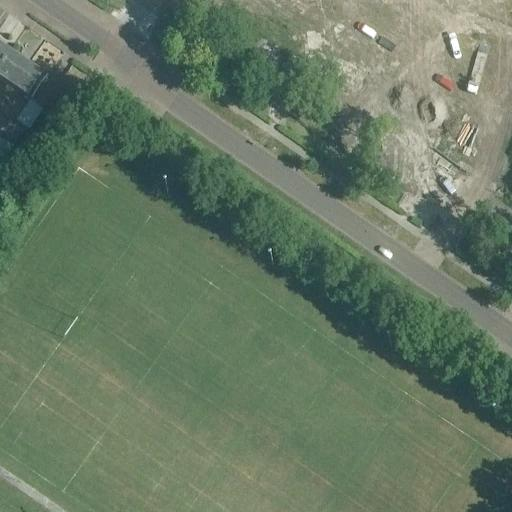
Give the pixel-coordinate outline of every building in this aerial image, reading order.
[(441,0),(433,11),(443,18),(445,15),(474,35),(498,0),(441,0)] [(511,36),(505,32),(492,51),(503,58),(510,48),(511,49),(511,36)] [(329,33),(313,56),(326,65),(324,68),(370,100),(390,71),(381,65),(389,54),(374,44),(367,55),(344,39),(342,42),(329,33)] [(0,68),(10,54),(0,47),(0,68)] [(6,98),(28,67),(10,54),(0,68),(0,84),(7,89),(2,95),(6,98)] [(28,67),(6,98),(11,101),(15,95),(29,104),(46,79),(28,67)] [(436,85),(407,126),(434,145),(449,122),(462,131),(478,108),(465,99),(463,103),(436,85)] [(28,131),(41,113),(29,104),(16,123),(28,131)]
